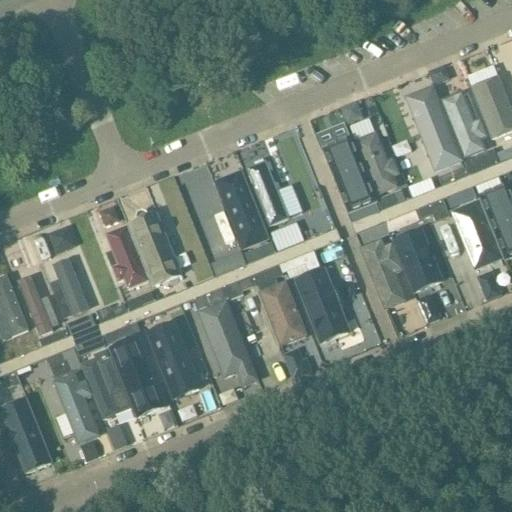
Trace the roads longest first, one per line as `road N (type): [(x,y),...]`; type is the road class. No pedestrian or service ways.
road 1 (residential): [(511,312),(30,508),(18,500),(0,455)]
road 2 (residential): [(125,175),(511,20)]
road 3 (residential): [(54,0),(125,175)]
road 4 (residential): [(0,225),(125,175)]
